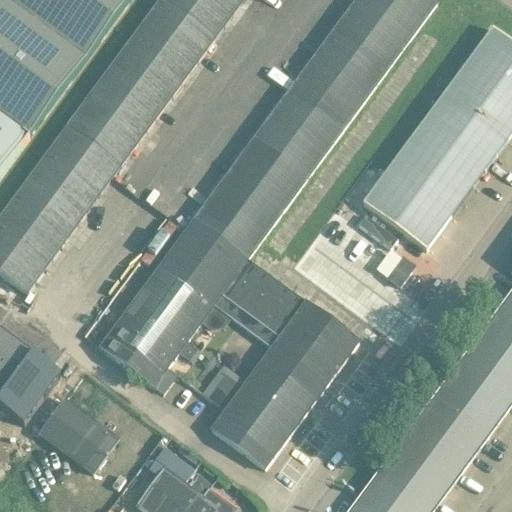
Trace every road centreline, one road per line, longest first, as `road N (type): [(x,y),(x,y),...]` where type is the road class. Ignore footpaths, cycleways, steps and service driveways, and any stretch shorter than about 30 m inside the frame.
road 1 (unclassified): [(290,511),(511,218)]
road 2 (unclassified): [(290,511),(50,335)]
